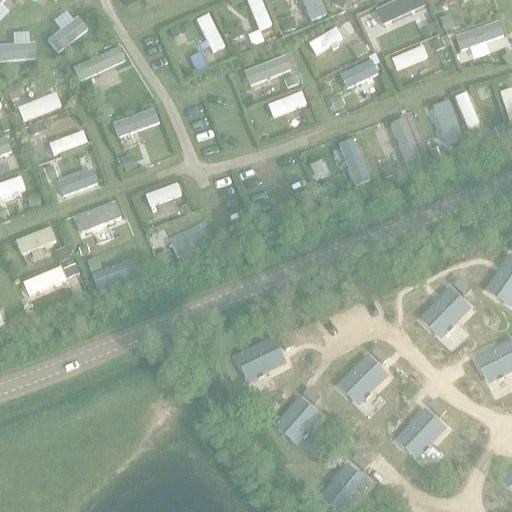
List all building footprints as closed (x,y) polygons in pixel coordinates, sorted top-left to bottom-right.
[(252,0),(246,3),(259,32),(271,27),(259,0),(252,0)] [(303,0),(310,16),(323,10),(318,0),(303,0)] [(418,0),(404,0),(384,9),(389,20),(421,6),(418,0)] [(443,0),(447,9),(470,0),(473,0),(475,3),(481,0),(443,0)] [(196,22),(212,55),(224,49),(207,16),(196,22)] [(491,25),(462,34),(465,46),(495,36),(491,25)] [(335,30),(308,46),(314,56),(329,47),(332,52),(340,48),(337,43),(341,40),(335,30)] [(421,48),(390,61),(395,72),(426,60),(421,48)] [(284,58),(248,73),(253,85),(289,71),(284,58)] [(118,80),(109,59),(102,62),(103,66),(100,68),(102,73),(105,72),(109,83),(118,80)] [(370,63),(337,78),(342,89),(361,80),(363,85),(370,82),(368,77),(374,74),(370,63)] [(499,94),(509,124),(511,122),(511,95),(510,91),(499,94)] [(300,94),(267,107),(272,120),(305,107),(300,94)] [(22,124),(60,109),(55,95),(36,103),(34,99),(25,102),(27,106),(17,110),(22,124)] [(454,99),(467,130),(478,126),(465,95),(454,99)] [(428,151),(429,151),(441,146),(427,109),(414,113),(428,149),(428,151)] [(390,164),(410,156),(396,125),(385,130),(392,146),(386,149),(387,152),(385,153),(390,164)] [(118,153),(145,143),(140,131),(114,141),(118,153)] [(53,157),(86,145),(82,133),(48,146),(53,157)] [(341,145),(351,175),(362,171),(352,141),(341,145)] [(428,151),(428,149),(420,152),(428,170),(439,165),(435,153),(431,155),(429,151),(428,151)] [(42,167),(47,183),(59,179),(54,162),(42,167)] [(61,200),(93,188),(89,177),(57,188),(61,200)] [(14,180),(0,185),(0,201),(7,199),(6,196),(18,192),(14,180)] [(176,186),(145,197),(149,209),(180,197),(176,186)] [(80,235),(120,220),(115,206),(75,221),(80,235)] [(19,255),(55,241),(51,229),(15,244),(19,255)] [(187,245),(155,258),(159,269),(191,256),(187,245)] [(511,260),(509,258),(485,292),(497,301),(499,297),(511,305),(511,303),(511,260)] [(73,264),(60,270),(22,285),(28,298),(65,282),(79,276),(73,264)] [(109,290),(140,277),(136,266),(104,279),(109,290)] [(68,282),(79,304),(88,300),(77,277),(68,282)] [(470,292),(458,281),(452,288),(464,299),(470,292)] [(448,291),(419,321),(430,331),(432,329),(442,338),(468,311),(448,291)] [(284,353),(292,349),(285,335),(277,339),(284,353)] [(273,341),(235,359),(241,371),(244,370),(251,382),(285,366),(273,341)] [(511,343),(511,342),(474,361),(481,373),(484,372),(491,384),(511,373),(511,343)] [(381,356),(375,363),(387,374),(393,367),(381,356)] [(366,359),(337,388),(347,398),(349,395),(359,405),(386,379),(366,359)] [(307,390),(302,397),(314,407),(319,400),(307,390)] [(297,402),(274,428),(284,437),(286,435),(297,444),(319,419),(308,409),(307,411),(297,402)] [(433,402),(427,408),(439,419),(445,413),(433,402)] [(424,412),(395,442),(405,452),(408,449),(418,459),(444,431),(424,412)] [(356,456),(350,463),(362,473),(368,467),(356,456)] [(346,468),(319,499),(330,508),(332,506),(339,511),(344,511),(367,486),(346,468)] [(511,472),(500,478),(505,490),(508,489),(511,498),(511,472)]
